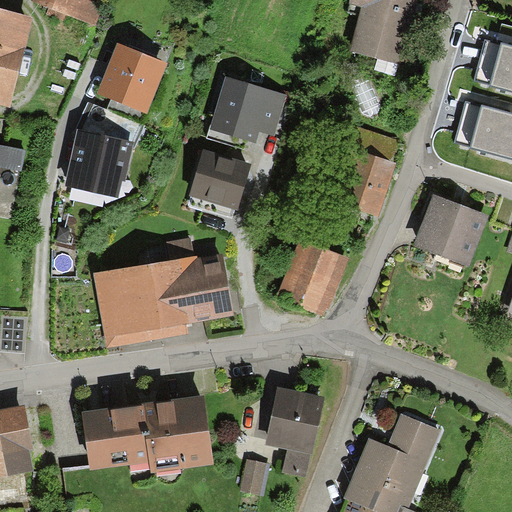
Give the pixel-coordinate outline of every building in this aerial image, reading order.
[(32,0),(31,4),(95,26),(104,0),(32,0)] [(416,0),(353,0),(351,10),(363,13),(352,55),(398,67),(416,0)] [(31,26),(0,18),(0,106),(11,109),(31,26)] [(511,44),(486,38),(475,84),(511,93),(511,44)] [(165,74),(116,53),(96,99),(145,120),(165,74)] [(253,159),(258,139),(270,143),(284,97),(228,81),(220,110),(219,110),(209,147),(253,159)] [(511,111),(465,100),(454,146),(511,160),(511,111)] [(92,107),(77,138),(63,192),(119,207),(133,153),(141,130),(92,107)] [(397,145),(355,133),(347,162),(356,164),(343,209),(376,218),(397,145)] [(20,156),(0,152),(0,173),(16,177),(20,156)] [(250,172),(203,159),(190,204),(237,218),(250,172)] [(485,223),(433,203),(414,253),(466,273),(485,223)] [(168,262),(90,277),(105,352),(190,336),(188,330),(234,322),(222,259),(194,264),(190,242),(165,247),(168,262)] [(308,258),(287,309),(315,320),(328,290),(336,269),(308,258)] [(318,393),(271,384),(260,442),(279,446),(274,468),(303,474),(318,393)] [(194,387),(72,406),(81,465),(140,456),(142,468),(205,458),(194,387)] [(0,505),(5,504),(0,481),(35,474),(31,451),(35,450),(27,410),(0,415),(0,505)] [(436,428),(396,411),(383,442),(363,434),(337,496),(376,511),(415,511),(403,507),(436,428)] [(261,462),(241,459),(236,492),(256,495),(261,462)]
